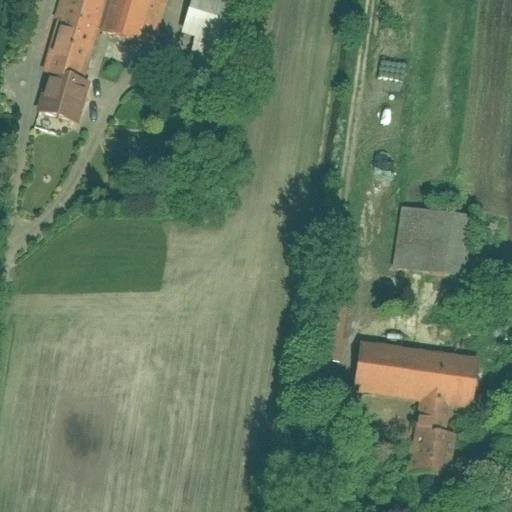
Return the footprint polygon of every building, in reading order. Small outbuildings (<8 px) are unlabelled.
[(66,0),(33,113),(84,128),(99,79),(82,74),(95,32),(153,49),(167,0),(66,0)] [(192,0),(185,30),(199,34),(193,57),(217,62),(232,0),(192,0)] [(394,66),(396,50),(379,49),(378,64),(394,66)] [(406,220),(403,268),(463,272),(465,223),(406,220)] [(326,370),(335,371),(344,317),(314,312),(305,367),(326,370)] [(469,374),(365,362),(361,393),(367,394),(429,401),(421,472),(454,475),(459,435),(437,433),(440,404),(465,407),(469,374)] [(326,370),(305,367),(299,406),(320,409),(326,370)]
